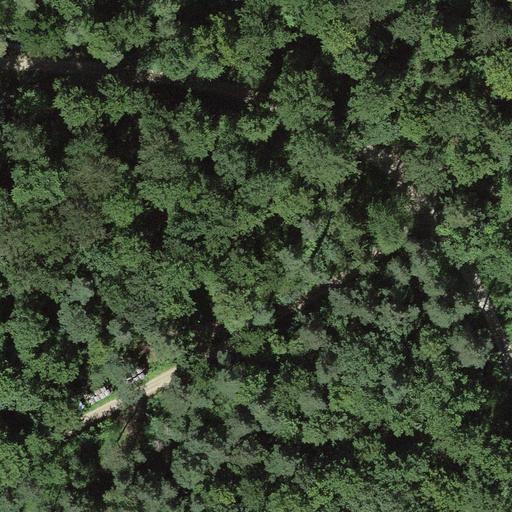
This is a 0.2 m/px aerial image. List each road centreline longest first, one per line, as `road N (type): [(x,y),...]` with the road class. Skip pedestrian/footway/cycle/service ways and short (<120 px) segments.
road 1 (track): [(511,198),(466,176),(401,166),(318,123),(195,81),(0,62)]
road 2 (track): [(432,213),(188,364),(0,466)]
road 3 (track): [(511,379),(462,259),(401,166)]
